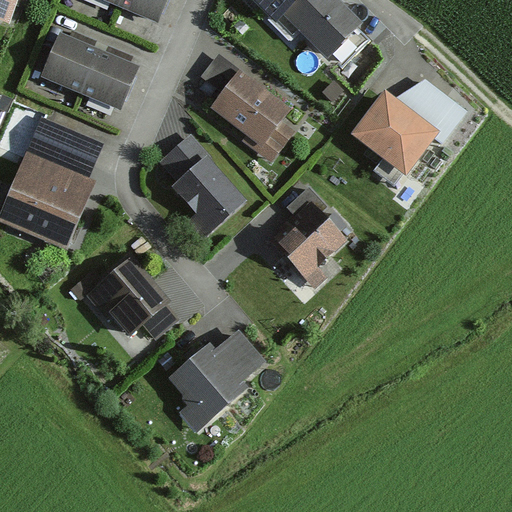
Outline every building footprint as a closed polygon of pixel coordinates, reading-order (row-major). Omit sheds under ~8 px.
[(24,0),(0,0),(0,17),(16,23),(24,0)] [(166,0),(107,0),(157,22),(166,0)] [(259,0),(283,21),(289,15),(339,61),(371,27),(341,0),(259,0)] [(137,65),(59,32),(41,76),(118,109),(137,65)] [(299,114),(244,72),(217,107),(271,149),(299,114)] [(455,132),(400,90),(366,135),(420,177),(455,132)] [(254,200),(196,132),(160,162),(219,230),(254,200)] [(99,185),(28,160),(6,223),(77,248),(99,185)] [(336,205),(311,183),(290,206),(303,217),(277,247),(325,288),(364,243),(329,213),(336,205)] [(180,308),(140,259),(100,290),(140,340),(180,308)] [(277,366),(246,328),(181,381),(213,419),(277,366)]
